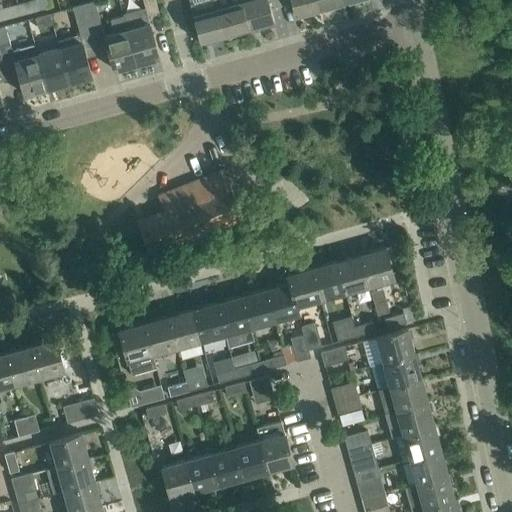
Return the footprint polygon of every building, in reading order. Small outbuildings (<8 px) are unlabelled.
[(21,15),(47,8),(44,0),(30,0),(18,4),(21,15)] [(115,31),(105,34),(95,0),(94,0),(84,3),(97,53),(109,50),(114,69),(136,63),(123,15),(111,19),(115,31)] [(125,13),(125,15),(123,15),(136,63),(159,56),(147,14),(159,11),(155,0),(143,0),(146,7),(125,13)] [(213,0),(216,8),(217,7),(223,30),(224,34),(236,31),(237,34),(250,31),(249,27),(241,0),(213,0)] [(241,0),(249,27),(261,24),(262,28),(274,24),(273,20),(274,20),(271,7),(281,4),(279,0),(241,0)] [(317,0),(279,0),(281,4),(291,1),(295,14),(307,11),(308,15),(320,11),(319,8),(320,8),(317,0)] [(343,1),(343,0),(317,0),(320,8),(331,4),(332,8),(344,5),(343,1)] [(73,6),(81,34),(57,41),(68,81),(91,75),(86,56),(97,53),(84,3),(73,6)] [(0,20),(21,15),(18,4),(0,8),(0,20)] [(200,41),(212,37),(213,41),(225,38),(224,34),(223,30),(217,7),(216,8),(193,14),(200,41)] [(37,27),(52,23),(49,13),(34,17),(37,27)] [(21,89),(23,89),(24,94),(46,88),(36,47),(35,45),(12,51),(6,25),(0,27),(0,49),(1,55),(13,52),(22,85),(20,86),(21,89)] [(68,81),(57,41),(36,47),(46,88),(68,81)] [(223,169),(157,195),(163,210),(137,220),(150,254),(243,217),(223,169)] [(394,278),(385,246),(361,253),(370,284),(394,278)] [(370,284),(361,253),(337,260),(345,291),(370,284)] [(345,291),(337,260),(313,266),(321,297),(345,291)] [(313,266),(287,274),(289,281),(297,304),(321,297),(313,266)] [(297,304),(289,281),(266,288),(274,319),(299,312),(297,304)] [(382,287),(371,291),(378,313),(389,310),(382,287)] [(274,319),(266,288),(242,294),(251,326),(274,319)] [(251,326),(242,294),(217,301),(226,332),(251,326)] [(226,332),(217,301),(193,308),(202,339),(226,332)] [(202,339),(193,308),(169,314),(178,346),(202,339)] [(388,325),(406,320),(404,312),(386,317),(388,325)] [(178,346),(169,314),(145,321),(153,353),(178,346)] [(357,334),(376,329),(374,320),(355,325),(357,334)] [(153,353),(145,321),(119,328),(131,373),(157,366),(153,353)] [(322,345),(315,321),(302,325),(304,332),(308,348),(322,345)] [(357,334),(355,325),(336,330),(339,339),(357,334)] [(407,327),(403,328),(376,336),(383,360),(414,351),(407,327)] [(290,336),(291,341),(297,360),(310,356),(308,348),(304,332),(290,336)] [(64,369),(55,338),(31,345),(39,376),(64,369)] [(39,376),(31,345),(7,351),(15,382),(39,376)] [(324,365),(348,358),(344,345),(321,351),(324,365)] [(0,386),(15,382),(7,351),(0,353),(0,386)] [(421,376),(414,351),(383,360),(389,385),(421,376)] [(264,358),(265,359),(267,368),(286,363),(283,353),(264,358)] [(238,375),(256,370),(254,361),(236,366),(238,375)] [(238,375),(236,366),(217,372),(219,380),(238,375)] [(268,374),(249,379),(255,401),(274,395),(268,374)] [(190,388),(208,383),(205,375),(188,380),(190,388)] [(421,376),(389,385),(378,388),(385,412),(396,409),(427,400),(421,376)] [(190,388),(188,380),(168,385),(171,394),(190,388)] [(228,394),(246,389),(243,380),(225,385),(228,394)] [(334,400),(357,393),(354,380),(331,387),(334,400)] [(198,403),(216,398),(214,388),(195,393),(198,403)] [(157,389),(155,389),(137,395),(139,404),(160,398),(157,389)] [(198,403),(195,393),(177,398),(179,408),(198,403)] [(357,393),(334,400),(338,414),(361,407),(357,393)] [(434,424),(427,400),(396,409),(403,433),(434,424)] [(67,422),(78,419),(73,402),(63,405),(67,422)] [(167,412),(164,403),(146,408),(148,417),(167,412)] [(29,432),(39,429),(35,413),(25,416),(29,432)] [(29,432),(25,416),(14,419),(18,435),(29,432)] [(257,426),(260,438),(269,469),(293,463),(281,420),(257,426)] [(441,449),(434,424),(403,433),(409,457),(441,449)] [(347,448),(371,442),(367,429),(344,435),(347,448)] [(38,448),(43,465),(43,467),(56,463),(57,465),(88,456),(81,432),(50,440),(51,444),(38,448)] [(269,469),(260,438),(235,445),(244,476),(269,469)] [(377,466),(374,456),(371,442),(347,448),(351,462),(354,472),(377,466)] [(244,476),(235,445),(212,451),(221,483),(244,476)] [(448,473),(441,449),(409,457),(416,481),(416,482),(448,473)] [(14,450),(4,453),(10,472),(19,469),(14,450)] [(221,483),(212,451),(187,458),(196,490),(221,483)] [(95,481),(88,456),(57,465),(63,489),(95,481)] [(196,490),(187,458),(162,465),(170,497),(196,490)] [(384,490),(381,478),(377,466),(354,472),(361,497),(384,490)] [(416,482),(416,481),(404,484),(411,509),(454,497),(448,473),(416,482)] [(27,500),(22,481),(12,483),(18,502),(27,500)] [(76,511),(102,505),(95,481),(63,489),(69,511),(76,511)] [(389,511),(388,504),(384,490),(361,497),(365,511),(389,511)] [(458,511),(454,497),(411,509),(411,511),(458,511)] [(30,511),(27,500),(18,502),(20,511),(30,511)]
